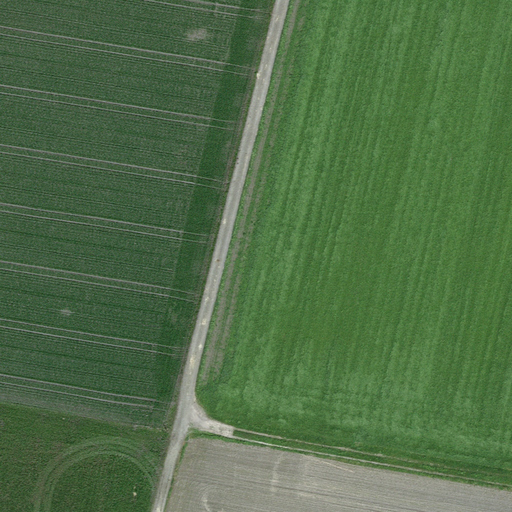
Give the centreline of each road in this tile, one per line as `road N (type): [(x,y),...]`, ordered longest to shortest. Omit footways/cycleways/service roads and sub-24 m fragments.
road 1 (track): [(159,511),(283,0)]
road 2 (track): [(183,409),(511,464)]
